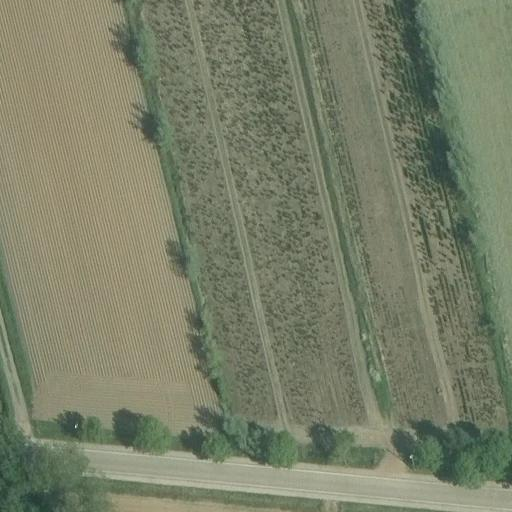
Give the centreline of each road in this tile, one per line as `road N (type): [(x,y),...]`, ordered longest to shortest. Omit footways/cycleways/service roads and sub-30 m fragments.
road 1 (tertiary): [(511,507),(0,461)]
road 2 (track): [(33,462),(0,330)]
